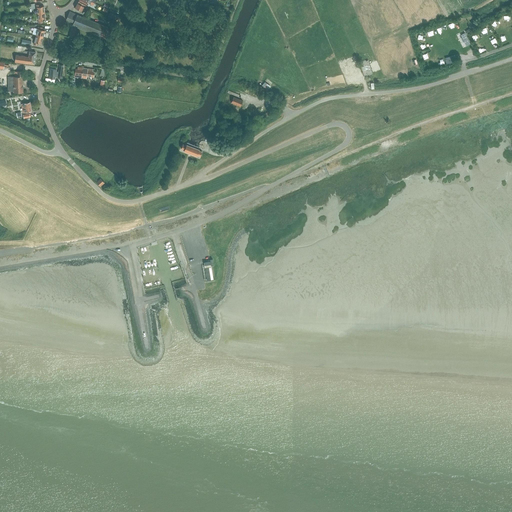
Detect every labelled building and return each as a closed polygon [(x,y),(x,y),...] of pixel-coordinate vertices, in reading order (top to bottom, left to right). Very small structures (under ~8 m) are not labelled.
[(36,5),(38,14),(45,13),(44,6),(40,7),(40,4),(36,5)] [(80,16),(70,11),(66,19),(73,22),(72,25),(107,39),(112,28),(80,16)] [(46,19),(45,13),(38,14),(39,23),(43,23),(42,20),(46,19)] [(109,13),(107,19),(114,21),(117,16),(109,13)] [(39,26),(36,35),(43,37),(45,31),(41,30),(42,27),(39,26)] [(466,45),(470,44),(465,33),(461,35),(466,45)] [(41,43),(43,37),(36,35),(33,44),(37,45),(38,42),(41,43)] [(29,56),(16,55),(15,62),(34,64),(36,52),(29,51),(29,56)] [(55,76),(57,77),(61,78),(63,65),(59,64),(58,71),(55,71),(56,69),(50,69),(49,78),(54,79),(55,76)] [(76,69),(75,77),(82,78),(83,68),(78,67),(77,69),(76,69)] [(83,68),(82,78),(87,78),(87,76),(94,77),(94,72),(91,71),(91,69),(83,68)] [(15,76),(8,77),(8,82),(23,82),(23,79),(23,71),(14,72),(15,76)] [(23,82),(8,82),(8,87),(8,91),(14,91),(14,92),(23,92),(23,82)] [(242,100),(233,97),(231,102),(240,106),(242,100)] [(21,110),(22,109),(23,112),(31,111),(30,102),(21,104),(22,108),(21,108),(21,110)] [(186,145),(183,144),(181,149),(184,150),(183,151),(196,156),(196,155),(200,156),(202,151),(198,150),(199,149),(186,144),(186,145)] [(104,182),(100,178),(96,182),(100,187),(104,182)]
